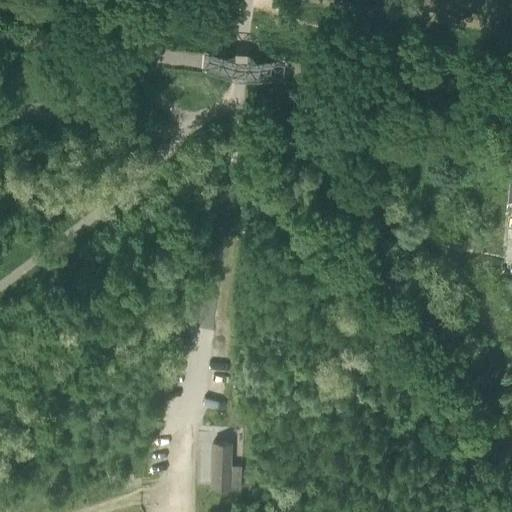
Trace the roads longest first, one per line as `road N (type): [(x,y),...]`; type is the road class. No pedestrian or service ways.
road 1 (track): [(191,123),(136,130),(0,114)]
road 2 (residential): [(234,134),(245,0)]
